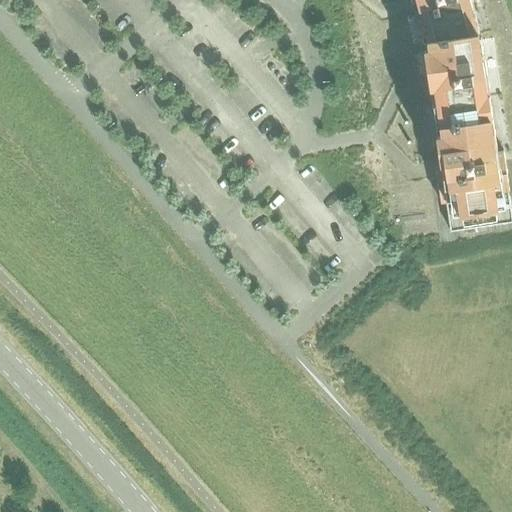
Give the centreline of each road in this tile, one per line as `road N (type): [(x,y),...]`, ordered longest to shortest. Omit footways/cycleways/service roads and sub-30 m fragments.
road 1 (unclassified): [(282,338),(0,16)]
road 2 (secondary): [(143,511),(0,354)]
